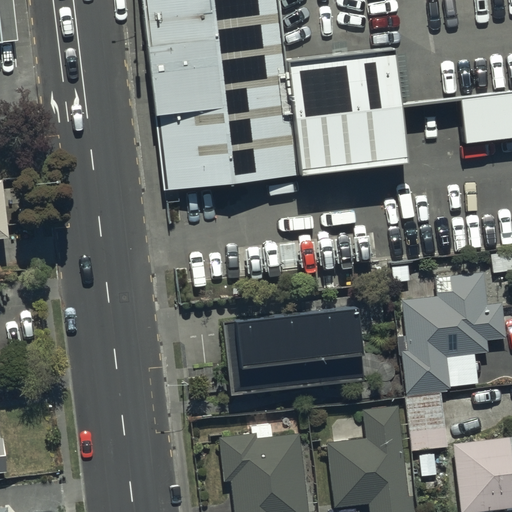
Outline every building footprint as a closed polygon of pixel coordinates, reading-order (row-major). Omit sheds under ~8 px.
[(291,121),(381,115),(373,61),(281,69),(273,0),(140,0),(163,195),(299,177),(291,121)] [(484,307),(480,274),(433,280),(437,297),(397,302),(404,351),(397,351),(401,396),(448,390),(442,358),(485,352),(484,341),(503,339),(499,306),(484,307)] [(353,308),(220,322),(228,395),(361,381),(353,308)] [(438,398),(402,402),(408,456),(444,452),(438,398)] [(409,511),(396,410),(358,414),(362,443),(323,448),(331,511),(334,511),(366,508),(366,511),(409,511)] [(254,437),(215,442),(221,486),(228,485),(231,511),(305,511),(296,439),(255,445),(254,437)] [(511,511),(511,442),(451,449),(457,511),(511,511)]
